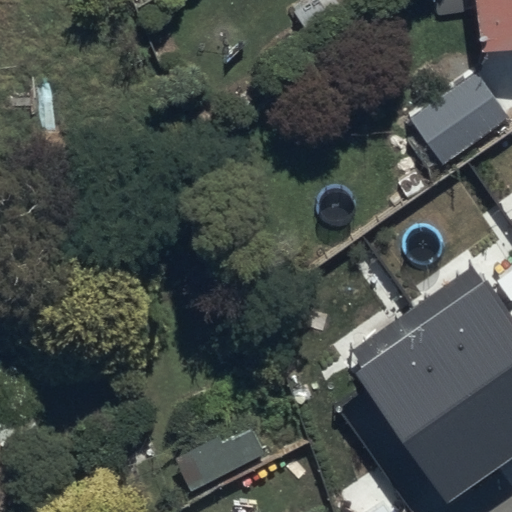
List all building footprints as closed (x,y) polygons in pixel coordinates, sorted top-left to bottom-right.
[(511,27),(511,0),(476,0),(480,31),(511,27)] [(475,72),(410,115),(442,162),(507,119),(475,72)] [(511,314),(484,277),(352,373),(450,506),(511,460),(511,314)] [(46,427),(26,390),(0,403),(0,511),(21,511),(38,504),(8,447),(46,427)] [(190,476),(261,440),(246,407),(174,443),(190,476)]
